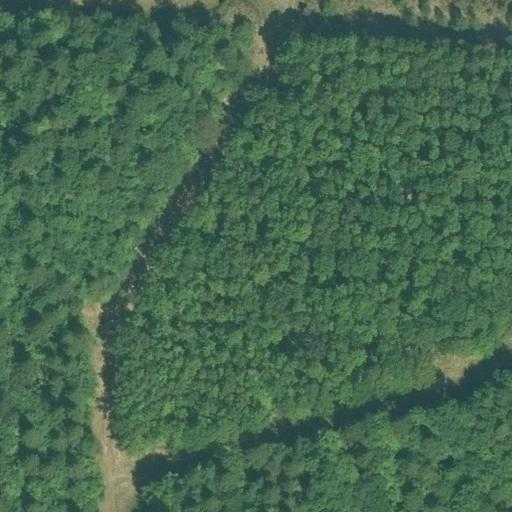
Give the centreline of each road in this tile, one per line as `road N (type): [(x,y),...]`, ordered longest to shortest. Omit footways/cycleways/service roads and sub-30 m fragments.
road 1 (track): [(119,511),(120,488),(99,426),(110,341),(132,282),(266,69),(291,0)]
road 2 (track): [(511,344),(379,410),(238,461),(120,488)]
